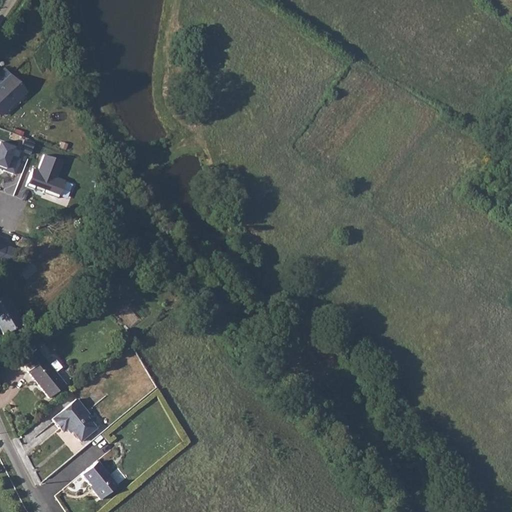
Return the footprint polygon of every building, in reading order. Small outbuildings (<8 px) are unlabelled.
[(6,81),(0,87),(0,118),(10,109),(8,107),(20,94),(6,81)] [(0,171),(6,173),(5,175),(16,178),(21,163),(11,160),(13,152),(0,147),(0,171)] [(59,163),(40,157),(35,173),(30,171),(24,189),(32,192),(33,188),(42,191),(41,195),(56,200),(62,182),(54,179),(59,163)] [(97,268),(114,250),(106,243),(102,247),(84,231),(71,245),(97,268)] [(18,271),(26,281),(37,272),(29,262),(18,271)] [(0,297),(0,328),(5,335),(22,324),(3,296),(0,297)] [(47,394),(64,379),(34,343),(19,355),(26,365),(24,367),(47,394)] [(52,416),(76,445),(97,427),(74,398),(52,416)] [(92,490),(97,499),(115,485),(96,461),(82,472),(94,489),(92,490)]
